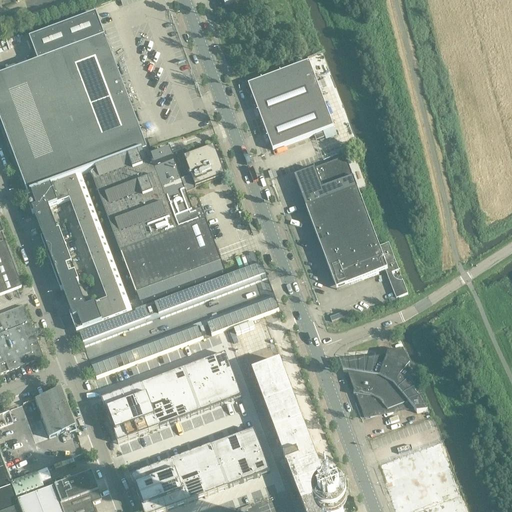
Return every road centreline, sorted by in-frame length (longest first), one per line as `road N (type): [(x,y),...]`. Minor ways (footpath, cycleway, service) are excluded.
road 1 (unclassified): [(316,348),(182,0)]
road 2 (tertiary): [(316,348),(401,317),(511,246)]
road 3 (unclassified): [(69,367),(4,195)]
road 4 (tertiary): [(316,348),(376,511)]
road 5 (unclassified): [(123,511),(69,367)]
